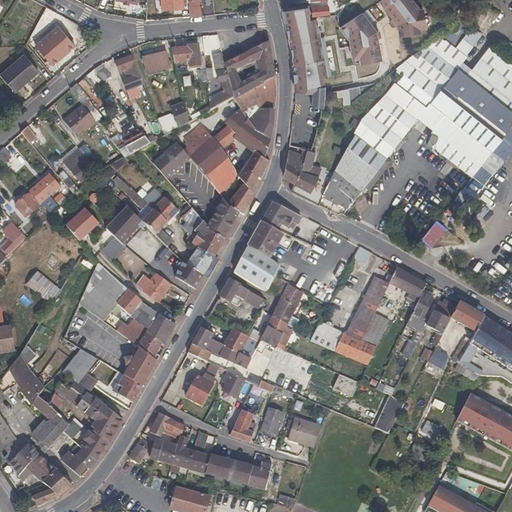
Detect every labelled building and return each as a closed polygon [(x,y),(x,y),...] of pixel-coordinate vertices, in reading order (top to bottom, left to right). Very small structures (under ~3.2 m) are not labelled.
[(411,0),(380,0),(380,1),(392,17),(388,22),(392,27),(398,25),(400,37),(420,33),(419,29),(427,28),(423,9),(419,9),(411,0)] [(483,33),(499,13),(484,1),(468,22),(472,25),(483,33)] [(324,108),(325,89),(324,78),(327,78),(317,19),(310,20),(308,7),(287,9),(289,22),(285,23),(290,43),(294,63),(293,63),(295,92),(311,94),(312,106),(324,108)] [(312,8),(313,17),(327,15),(326,9),(321,9),(321,7),(312,8)] [(361,13),(340,27),(350,41),(353,59),(360,58),(361,64),(381,60),(377,39),(381,37),(379,31),(374,30),(361,13)] [(361,190),(365,192),(390,160),(387,158),(417,119),(465,57),(480,38),(469,29),(459,20),(451,26),(410,58),(396,69),(404,77),(362,121),(334,171),(361,190)] [(480,38),(483,33),(472,25),(469,29),(480,38)] [(34,47),(51,66),(63,56),(70,49),(75,45),(61,30),(49,41),(46,37),(34,47)] [(234,99),(275,76),(268,41),(224,64),(234,99)] [(186,45),(186,48),(170,49),(174,64),(187,63),(188,67),(199,66),(198,57),(197,44),(186,45)] [(475,65),(466,76),(471,80),(431,130),(423,141),(471,177),(511,125),(511,61),(490,45),(475,65)] [(73,52),(70,49),(63,56),(66,58),(73,52)] [(165,52),(142,58),(146,74),(169,68),(165,52)] [(222,53),(212,56),(218,84),(220,84),(222,91),(209,97),(210,112),(234,99),(224,64),(222,53)] [(24,55),(0,76),(14,92),(24,84),(22,83),(37,70),(24,55)] [(144,85),(132,55),(114,62),(119,74),(124,72),(126,78),(121,81),(126,91),(144,85)] [(204,56),(198,57),(199,66),(200,71),(198,71),(199,82),(207,82),(207,79),(206,70),(204,56)] [(431,130),(471,80),(466,76),(475,65),(465,57),(417,119),(431,130)] [(103,83),(110,77),(100,65),(93,70),(98,77),(103,83)] [(87,75),(82,79),(88,85),(91,83),(96,78),(98,77),(93,70),(92,71),(87,75)] [(192,76),(183,77),(185,88),(193,87),(192,76)] [(257,110),(274,110),(275,92),(275,76),(234,99),(238,107),(239,109),(240,110),(255,106),(257,110)] [(96,78),(91,83),(98,90),(103,86),(96,78)] [(90,100),(76,84),(69,90),(81,106),(82,106),(87,102),(90,100)] [(0,105),(4,110),(12,103),(0,88),(0,105)] [(343,105),(350,105),(348,90),(336,92),(336,98),(342,97),(343,105)] [(139,101),(142,109),(150,106),(147,98),(139,101)] [(247,204),(253,194),(258,178),(261,179),(270,163),(264,159),(270,141),(271,140),(256,134),(240,110),(239,109),(224,123),(219,117),(238,107),(234,99),(210,112),(206,114),(211,120),(214,120),(219,125),(209,134),(201,123),(182,139),(193,153),(188,157),(190,160),(220,195),(231,185),(237,191),(227,204),(240,213),(243,216),(249,206),(247,204)] [(97,114),(87,102),(82,106),(91,118),(97,114)] [(168,134),(189,123),(183,102),(169,107),(172,114),(157,120),(164,137),(168,134)] [(63,121),(77,138),(95,123),(91,118),(82,106),(81,106),(63,121)] [(255,106),(240,110),(256,134),(271,140),(274,110),(257,110),(255,106)] [(100,119),(100,118),(97,114),(91,118),(95,123),(100,119)] [(123,126),(130,123),(126,114),(119,117),(123,126)] [(95,123),(101,130),(106,126),(100,119),(95,123)] [(20,133),(29,144),(36,138),(26,127),(20,133)] [(139,150),(150,144),(138,129),(131,134),(128,131),(121,134),(120,140),(112,144),(124,158),(139,150)] [(151,164),(167,181),(190,160),(188,157),(175,142),(151,164)] [(96,159),(84,144),(78,149),(90,163),(96,159)] [(78,149),(75,146),(60,160),(81,184),(96,170),(90,163),(78,149)] [(2,148),(0,150),(0,158),(4,163),(11,158),(2,148)] [(283,176),(295,185),(301,173),(306,174),(307,168),(311,169),(315,153),(313,153),(302,150),(301,154),(288,150),(283,176)] [(119,171),(127,164),(122,160),(115,167),(119,171)] [(71,181),(62,171),(57,176),(65,185),(71,181)] [(334,171),(322,197),(347,208),(361,190),(334,171)] [(60,187),(49,175),(29,192),(40,204),(60,187)] [(71,181),(65,185),(73,195),(79,190),(71,181)] [(307,199),(317,204),(325,188),(316,182),(307,199)] [(134,202),(134,201),(143,209),(147,205),(143,201),(130,188),(124,193),(134,202)] [(163,198),(154,189),(143,201),(147,205),(152,210),(167,224),(178,212),(164,197),(163,198)] [(28,193),(13,206),(25,219),(39,207),(28,193)] [(222,199),(206,226),(225,238),(240,213),(227,204),(222,199)] [(133,214),(136,210),(128,202),(124,206),(126,207),(133,214)] [(261,222),(279,232),(283,226),(286,228),(288,224),(292,226),(295,222),(297,223),(301,217),(272,202),(261,222)] [(478,223),(488,210),(483,206),(473,219),(478,223)] [(126,207),(105,229),(113,237),(121,244),(142,223),(140,222),(133,214),(126,207)] [(43,208),(33,217),(41,226),(51,217),(43,208)] [(83,208),(64,226),(78,241),(97,223),(83,208)] [(180,219),(178,224),(189,234),(191,236),(194,232),(196,235),(192,243),(196,246),(215,256),(220,247),(225,238),(206,226),(191,209),(187,213),(180,219)] [(142,223),(166,247),(172,240),(161,230),(167,224),(152,210),(140,222),(142,223)] [(7,255),(25,238),(17,230),(11,222),(1,231),(8,239),(4,242),(6,244),(0,250),(0,252),(7,259),(9,257),(7,255)] [(248,246),(269,258),(283,234),(279,232),(261,222),(248,246)] [(435,222),(421,241),(431,249),(446,230),(435,222)] [(295,264),(310,271),(321,250),(311,245),(306,243),(295,264)] [(186,264),(204,275),(215,256),(196,246),(186,264)] [(357,246),(350,259),(363,265),(370,253),(357,246)] [(247,248),(233,271),(267,292),(268,290),(275,276),(280,266),(247,248)] [(6,260),(0,266),(0,270),(6,277),(19,265),(11,256),(9,257),(7,259),(6,260)] [(182,262),(174,277),(196,290),(204,275),(186,264),(182,262)] [(97,264),(78,304),(103,322),(116,307),(130,318),(126,324),(119,318),(117,321),(114,319),(109,327),(136,346),(145,333),(162,344),(165,345),(176,326),(173,324),(163,317),(141,303),(97,264)] [(408,295),(407,298),(416,304),(423,289),(426,283),(397,268),(389,285),(408,295)] [(37,272),(26,285),(47,302),(57,288),(37,272)] [(171,285),(156,273),(150,281),(141,274),(134,283),(143,290),(142,291),(158,303),(171,285)] [(507,273),(492,290),(496,294),(511,277),(507,273)] [(268,290),(276,293),(282,281),(275,276),(268,290)] [(374,313),(389,285),(375,277),(345,334),(320,322),(319,323),(310,342),(367,367),(372,357),(376,347),(361,340),(374,313)] [(229,279),(219,296),(235,306),(239,298),(246,303),(243,310),(255,317),(264,299),(229,279)] [(288,284),(282,281),(276,293),(281,296),(288,284)] [(303,293),(288,284),(281,296),(270,319),(286,327),(289,321),(303,293)] [(415,330),(402,357),(408,360),(425,326),(428,320),(423,318),(433,297),(430,296),(431,293),(423,289),(416,304),(406,326),(415,330)] [(433,311),(450,321),(451,320),(450,319),(456,307),(451,304),(450,303),(440,297),(433,311)] [(475,332),(484,315),(459,301),(456,307),(450,319),(451,320),(475,332)] [(53,328),(59,331),(65,335),(72,318),(51,305),(41,320),(53,328)] [(206,318),(219,324),(224,313),(213,307),(206,318)] [(435,332),(430,343),(437,346),(438,343),(450,321),(433,311),(428,320),(425,326),(435,332)] [(376,347),(389,321),(374,313),(361,340),(376,347)] [(458,364),(465,368),(478,376),(501,376),(511,384),(511,331),(484,315),(475,332),(470,340),(456,363),(458,364)] [(278,343),(284,346),(290,336),(293,335),(295,332),(286,327),(270,319),(267,326),(282,334),(278,343)] [(26,367),(39,346),(41,347),(53,328),(41,320),(28,340),(19,357),(6,372),(18,388),(32,406),(45,418),(52,411),(47,407),(54,396),(56,393),(55,392),(46,384),(43,387),(26,367)] [(286,327),(295,332),(299,326),(289,321),(286,327)] [(263,334),(267,326),(263,324),(258,332),(263,334)] [(4,327),(0,327),(0,354),(13,352),(9,326),(4,327)] [(263,334),(256,349),(263,352),(267,344),(276,348),(278,343),(282,334),(267,326),(263,334)] [(192,344),(212,353),(235,363),(236,362),(247,368),(252,360),(250,359),(223,346),(211,341),(214,334),(201,327),(192,344)] [(232,330),(223,346),(250,359),(256,349),(263,334),(258,332),(252,329),(248,337),(232,330)] [(64,339),(66,335),(65,335),(59,331),(56,338),(62,342),(60,347),(74,356),(80,349),(64,339)] [(154,360),(156,355),(161,347),(162,344),(145,333),(136,346),(142,351),(154,360)] [(464,340),(462,339),(451,360),(456,363),(470,340),(466,337),(464,340)] [(440,346),(441,345),(438,343),(437,346),(434,350),(448,358),(448,357),(440,351),(442,347),(440,346)] [(192,344),(187,352),(207,362),(212,353),(192,344)] [(290,393),(294,382),(304,360),(276,348),(261,380),(274,386),(290,393)] [(433,353),(425,348),(419,359),(427,363),(428,362),(433,353)] [(74,356),(62,372),(76,384),(73,385),(76,387),(97,360),(80,349),(74,356)] [(428,362),(442,371),(448,358),(434,350),(433,353),(428,362)] [(142,351),(127,378),(142,388),(157,362),(154,360),(142,351)] [(89,394),(94,387),(98,382),(92,379),(105,364),(97,360),(76,387),(89,394)] [(207,368),(218,374),(221,368),(210,363),(207,368)] [(455,370),(462,374),(465,368),(458,364),(455,370)] [(316,365),(313,371),(322,375),(323,374),(334,379),(336,373),(316,365)] [(18,388),(6,372),(0,379),(0,392),(5,399),(18,388)] [(117,372),(108,385),(113,389),(112,392),(117,395),(118,394),(133,404),(142,388),(127,378),(117,372)] [(197,376),(186,396),(201,405),(215,379),(205,373),(202,379),(197,376)] [(221,391),(234,397),(243,379),(230,373),(221,391)] [(329,391),(352,401),(360,383),(336,373),(334,379),(329,391)] [(369,385),(375,388),(378,382),(372,379),(369,385)] [(261,380),(259,387),(272,393),(274,386),(261,380)] [(304,399),(308,388),(294,382),(290,393),(294,394),(304,399)] [(70,388),(68,391),(63,387),(58,384),(55,392),(56,393),(58,394),(75,407),(82,397),(70,388)] [(75,407),(83,414),(94,397),(89,394),(76,387),(73,385),(70,388),(82,397),(75,407)] [(395,388),(388,385),(384,393),(386,394),(391,396),(395,388)] [(386,394),(372,420),(369,427),(388,435),(404,404),(391,396),(386,394)] [(455,422),(511,452),(511,417),(470,395),(455,422)] [(83,414),(92,420),(103,403),(94,397),(83,414)] [(122,421),(103,403),(92,420),(94,422),(88,431),(108,444),(122,421)] [(342,408),(334,405),(332,411),(339,414),(342,408)] [(327,408),(321,406),(317,417),(323,419),(327,408)] [(268,407),(259,431),(276,437),(285,413),(268,407)] [(372,420),(342,408),(339,414),(369,427),(372,420)] [(229,436),(249,442),(253,432),(247,430),(253,415),(241,410),(229,436)] [(52,411),(45,418),(31,434),(48,449),(62,433),(68,426),(52,411)] [(149,432),(163,437),(164,434),(179,440),(180,437),(185,425),(158,413),(149,432)] [(0,415),(0,442),(7,454),(4,458),(8,464),(9,462),(27,444),(22,439),(17,442),(6,425),(0,415)] [(321,426),(294,418),(293,421),(290,431),(288,439),(315,448),(321,426)] [(75,420),(68,426),(62,433),(70,440),(76,433),(83,438),(77,446),(81,449),(95,463),(108,444),(88,431),(75,420)] [(434,424),(428,421),(425,426),(431,429),(434,424)] [(425,426),(422,432),(436,440),(440,433),(439,433),(441,427),(434,424),(431,429),(425,426)] [(186,444),(195,446),(199,431),(191,428),(188,441),(186,444)] [(208,435),(199,431),(195,446),(205,449),(208,435)] [(177,446),(171,465),(180,467),(185,449),(186,444),(188,441),(180,437),(179,440),(177,446)] [(142,460),(151,445),(140,438),(128,458),(139,465),(142,460)] [(154,448),(160,450),(162,442),(156,440),(154,448)] [(171,465),(177,446),(162,442),(160,450),(154,448),(152,448),(149,459),(171,465)] [(27,444),(9,462),(23,482),(31,473),(49,489),(43,492),(40,486),(31,490),(34,495),(30,497),(38,507),(58,498),(65,492),(72,486),(27,444)] [(412,447),(408,454),(423,462),(427,454),(412,447)] [(76,455),(74,457),(88,470),(95,463),(81,449),(76,455)] [(185,449),(180,467),(189,470),(191,460),(194,451),(185,449)] [(80,478),(88,470),(74,457),(72,455),(68,451),(60,460),(80,478)] [(191,460),(193,461),(191,470),(199,473),(205,474),(210,456),(204,454),(194,451),(191,460)] [(247,486),(253,465),(210,455),(210,456),(205,474),(247,486)] [(247,486),(265,491),(271,464),(254,460),(253,465),(247,486)] [(205,474),(199,473),(196,486),(201,488),(205,474)] [(442,479),(450,483),(453,476),(446,473),(442,479)] [(427,507),(436,511),(485,511),(439,486),(427,507)] [(176,488),(170,509),(182,511),(205,511),(210,497),(176,488)] [(295,499),(280,495),(277,505),(292,509),(295,499)]
